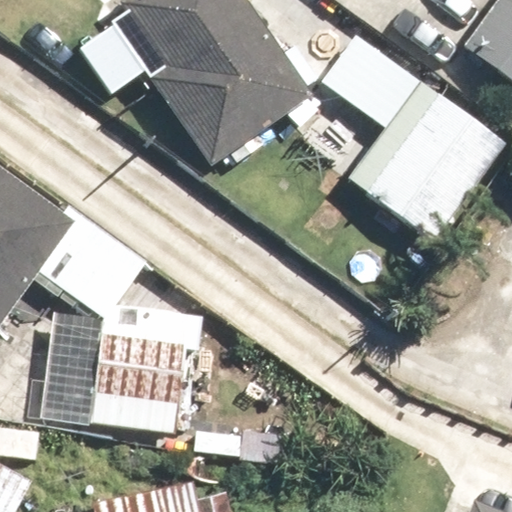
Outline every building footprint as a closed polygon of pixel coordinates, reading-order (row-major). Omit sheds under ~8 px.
[(240,0),(141,0),(116,18),(211,149),(301,85),(240,0)] [(511,0),(476,0),(449,34),(505,80),(511,71),(511,0)] [(429,108),(362,196),(426,245),(494,157),(429,108)] [(0,321),(67,228),(0,181),(0,321)] [(0,459),(23,459),(23,465),(42,465),(42,431),(0,431),(0,459)] [(282,437),(193,436),(193,465),(282,467),(282,437)] [(0,511),(18,511),(30,492),(0,473),(0,511)] [(511,511),(472,496),(466,511),(511,511)]
